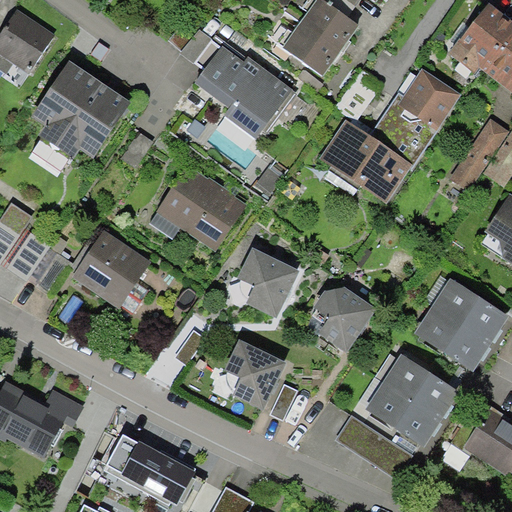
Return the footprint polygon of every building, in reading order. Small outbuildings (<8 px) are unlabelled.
[(346,19),(322,3),(318,0),(282,51),(325,81),(361,30),(346,19)] [(359,0),(323,0),(322,3),(346,19),(359,0)] [(511,24),(489,7),(450,56),(477,77),(481,72),(511,95),(511,24)] [(55,37),(17,11),(0,35),(0,71),(7,76),(15,64),(30,74),(55,37)] [(185,20),(169,41),(181,50),(198,30),(185,20)] [(203,73),(195,84),(228,108),(218,121),(258,151),(301,94),(246,52),(239,61),(198,30),(181,50),(179,54),(203,73)] [(130,107),(65,66),(31,121),(46,129),(39,140),(73,161),(81,148),(98,158),(130,107)] [(371,140),(345,123),(319,160),(387,205),(461,97),(422,72),(405,97),(401,96),(371,140)] [(380,84),(362,72),(338,107),(356,119),(380,84)] [(510,133),(490,120),(449,180),(469,193),(483,173),(510,133)] [(511,129),(510,133),(483,173),(504,188),(511,176),(511,129)] [(152,141),(136,132),(120,158),(136,168),(152,141)] [(244,206),(186,169),(150,225),(173,239),(179,229),(215,251),(244,206)] [(511,197),(483,242),(511,261),(511,197)] [(0,219),(0,264),(1,263),(26,280),(48,247),(23,231),(32,217),(10,203),(0,219)] [(148,264),(103,233),(72,276),(118,308),(148,264)] [(259,288),(252,302),(280,317),(304,271),(256,246),(240,278),(259,288)] [(449,279),(413,335),(474,374),(510,318),(449,279)] [(334,325),(326,340),(355,355),(379,308),(331,283),(314,315),(334,325)] [(205,341),(192,332),(174,358),(187,367),(205,341)] [(244,381),(237,396),(265,411),(289,365),(242,339),(225,371),(244,381)] [(398,354),(362,410),(423,449),(432,435),(459,393),(398,354)] [(75,421),(82,407),(52,391),(45,405),(5,384),(0,392),(0,439),(43,463),(68,417),(75,421)] [(295,392),(283,386),(271,416),(283,421),(295,392)] [(511,475),(511,422),(490,408),(465,447),(511,478),(511,475)] [(411,459),(351,420),(338,440),(398,479),(411,459)] [(190,472),(140,444),(124,473),(175,500),(190,472)] [(249,511),(254,502),(228,487),(213,511),(249,511)]
